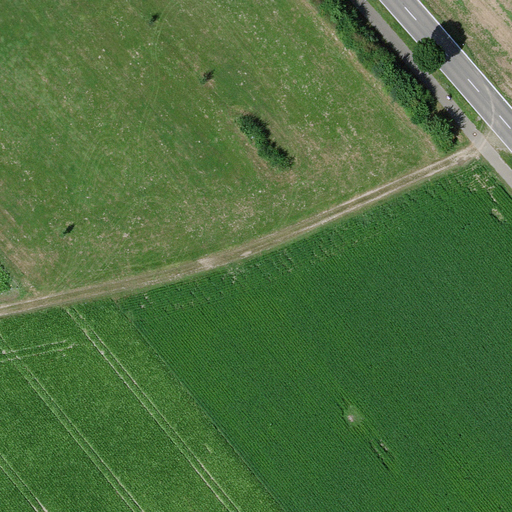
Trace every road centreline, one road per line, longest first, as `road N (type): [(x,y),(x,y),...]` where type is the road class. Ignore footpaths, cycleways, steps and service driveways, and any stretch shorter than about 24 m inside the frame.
road 1 (track): [(511,134),(231,256),(0,316)]
road 2 (secondary): [(399,0),(511,127)]
